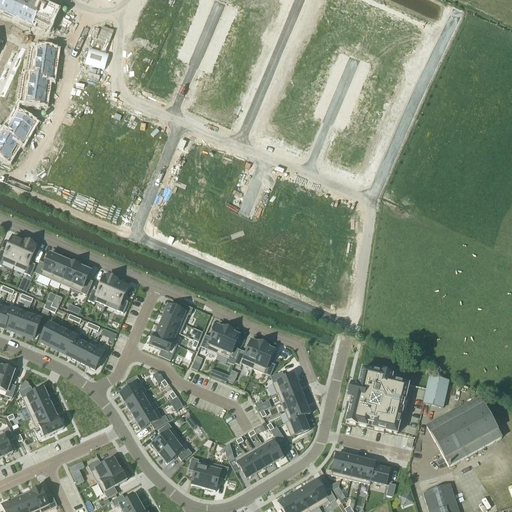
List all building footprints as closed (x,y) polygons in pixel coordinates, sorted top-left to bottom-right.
[(0,0),(0,17),(0,18),(1,17),(1,16),(8,0),(0,0)] [(8,0),(1,16),(1,17),(11,21),(12,18),(20,0),(19,0),(8,0)] [(20,0),(12,18),(21,22),(22,22),(30,5),(20,0)] [(317,0),(314,0),(311,8),(328,16),(332,6),(317,0)] [(21,22),(19,26),(30,31),(32,27),(40,9),(39,9),(30,5),(22,22),(21,22)] [(309,7),(305,17),(322,24),(326,15),(328,16),(311,8),(309,7)] [(40,9),(32,27),(47,33),(55,15),(47,11),(40,8),(39,9),(40,9)] [(360,40),(354,53),(361,56),(362,55),(371,60),(371,61),(382,66),(382,65),(406,76),(424,37),(413,32),(412,33),(399,27),(400,25),(376,14),(370,27),(361,23),(355,38),(360,40)] [(305,17),(301,26),(318,34),(322,24),(305,17)] [(137,19),(136,31),(156,32),(156,20),(137,19)] [(256,22),(252,30),(270,38),(273,30),(256,22)] [(301,26),(297,36),(314,44),(318,34),(301,26)] [(252,30),(249,38),(267,46),(270,38),(252,30)] [(136,31),(136,42),(155,42),(156,32),(136,31)] [(249,38),(246,46),(263,53),(267,46),(249,38)] [(136,42),(135,52),(155,53),(155,42),(136,42)] [(246,46),(243,54),(260,61),(263,53),(246,46)] [(291,55),(286,67),(306,75),(311,64),(309,63),(314,53),(301,48),(298,54),(299,55),(298,58),(291,55)] [(31,52),(29,66),(53,70),(54,66),(53,66),(55,56),(31,52)] [(134,63),(154,64),(155,53),(135,52),(135,63),(134,63)] [(243,54),(239,61),(257,69),(260,61),(243,54)] [(239,61),(236,69),(254,77),(257,69),(239,61)] [(134,63),(133,75),(153,76),(154,64),(134,63)] [(29,66),(27,78),(47,81),(47,82),(51,83),(52,73),(53,73),(53,70),(29,66)] [(286,67),(281,78),(288,81),(287,85),(286,84),(283,91),(296,96),(300,86),(301,87),(306,75),(286,67)] [(236,69),(233,77),(250,85),(254,77),(236,69)] [(24,78),(22,92),(46,95),(46,91),(47,82),(47,81),(27,78),(24,78)] [(387,82),(383,91),(400,99),(404,89),(387,82)] [(195,83),(186,105),(196,110),(198,111),(210,116),(220,94),(208,89),(195,83)] [(383,91),(379,101),(396,108),(400,99),(383,91)] [(22,92),(19,105),(43,109),(45,99),(46,95),(22,92)] [(220,94),(210,116),(222,121),(226,123),(226,122),(235,126),(244,104),(232,99),(220,94)] [(379,101),(375,110),(392,118),(396,108),(379,101)] [(373,109),(369,119),(386,126),(390,117),(392,118),(375,110),(373,109)] [(262,110),(256,122),(267,127),(272,115),(262,110)] [(105,172),(98,187),(115,194),(117,190),(120,191),(120,192),(135,198),(155,149),(156,150),(162,135),(139,125),(140,122),(125,115),(118,134),(121,135),(105,172)] [(272,115),(267,127),(277,131),(281,121),(282,121),(282,119),(272,115)] [(16,118),(10,129),(27,138),(33,128),(16,118)] [(369,119),(365,129),(382,136),(386,126),(369,119)] [(277,131),(276,133),(286,137),(291,125),(282,121),(281,121),(277,131)] [(291,125),(286,137),(296,141),(301,129),(291,125)] [(5,138),(18,146),(21,148),(27,138),(10,129),(5,138)] [(301,129),(296,141),(306,146),(311,134),(301,129)] [(2,136),(0,139),(0,147),(13,155),(16,151),(15,151),(18,146),(5,138),(2,136)] [(352,145),(347,157),(367,165),(372,154),(365,151),(366,147),(367,148),(370,141),(357,136),(353,146),(352,145)] [(180,138),(175,150),(184,154),(189,142),(180,138)] [(0,147),(0,161),(7,166),(10,160),(11,160),(13,155),(0,147)] [(186,159),(181,170),(187,173),(190,167),(200,171),(208,153),(197,149),(192,161),(186,159)] [(208,153),(200,171),(210,175),(218,158),(208,153)] [(337,166),(334,173),(345,178),(348,171),(362,177),(367,165),(347,157),(342,168),(337,166)] [(218,158),(210,175),(220,179),(228,162),(218,158)] [(228,162),(220,179),(230,183),(227,190),(233,192),(238,180),(233,178),(238,166),(228,162)] [(273,181),(266,199),(276,203),(284,185),(273,181)] [(284,185),(276,203),(286,207),(294,190),(284,185)] [(294,190),(286,207),(296,211),(304,194),(294,190)] [(304,194),(296,211),(307,216),(314,198),(304,194)] [(331,214),(326,226),(347,235),(350,229),(348,229),(351,223),(347,221),(351,211),(337,205),(333,215),(331,214)] [(171,206),(166,217),(172,220),(171,223),(167,232),(178,236),(185,219),(175,214),(177,208),(171,206)] [(185,219),(178,236),(188,240),(195,223),(185,219)] [(195,223),(188,240),(198,245),(200,241),(202,236),(203,232),(205,227),(195,223)] [(202,236),(200,241),(209,245),(217,227),(206,223),(205,227),(203,232),(202,236)] [(217,227),(209,245),(220,249),(223,241),(225,237),(232,240),(237,229),(229,226),(227,232),(217,227)] [(316,235),(313,241),(325,246),(327,240),(341,246),(344,240),(345,240),(347,235),(326,226),(322,237),(316,235)] [(237,229),(232,240),(239,243),(234,255),(244,260),(251,242),(241,238),(244,232),(237,229)] [(1,252),(0,253),(0,267),(1,268),(3,264),(14,269),(24,244),(22,243),(23,241),(16,238),(15,240),(13,239),(6,254),(1,252)] [(251,242),(244,260),(254,264),(256,259),(257,255),(258,255),(260,250),(262,246),(251,242)] [(24,244),(14,269),(25,273),(24,276),(30,278),(35,267),(29,264),(36,249),(34,249),(35,248),(24,243),(24,244)] [(254,264),(252,267),(263,272),(270,254),(260,250),(258,255),(257,255),(256,259),(254,264)] [(270,254),(263,272),(273,276),(280,258),(270,254)] [(40,264),(35,275),(51,282),(60,260),(50,256),(45,266),(40,264)] [(325,266),(320,277),(341,286),(343,281),(342,280),(345,274),(340,272),(345,262),(330,256),(326,266),(325,266)] [(280,258),(273,276),(283,280),(287,271),(288,268),(294,271),(299,259),(293,257),(290,263),(280,258)] [(60,260),(51,282),(60,286),(70,264),(60,260)] [(70,264),(60,286),(70,290),(80,268),(70,264)] [(80,268),(70,290),(86,297),(92,284),(87,281),(90,273),(80,268)] [(309,286),(306,292),(318,297),(321,291),(335,297),(337,291),(338,291),(341,286),(320,277),(315,289),(309,286)] [(92,291),(87,303),(94,306),(95,303),(106,308),(108,304),(107,304),(116,284),(117,283),(106,278),(106,279),(104,279),(98,294),(92,291)] [(116,284),(107,304),(108,304),(119,308),(117,313),(123,315),(128,304),(122,301),(127,289),(125,288),(126,286),(119,283),(118,285),(116,284)] [(168,307),(164,318),(185,327),(189,317),(190,318),(193,311),(181,306),(179,312),(168,307)] [(1,310),(0,312),(0,329),(5,331),(5,329),(11,313),(10,313),(1,310)] [(11,313),(5,329),(15,333),(21,315),(11,311),(10,313),(11,313)] [(31,318),(24,336),(33,339),(34,340),(42,318),(31,314),(30,318),(31,318)] [(21,315),(15,333),(24,336),(31,318),(30,318),(21,315)] [(164,318),(159,328),(177,335),(177,336),(180,337),(185,327),(164,318)] [(49,325),(40,342),(41,342),(49,347),(58,330),(49,325)] [(155,337),(155,338),(173,345),(177,336),(177,335),(159,328),(155,337)] [(205,337),(200,349),(217,356),(228,332),(228,331),(224,330),(223,331),(217,328),(214,336),(212,340),(212,341),(205,337)] [(58,330),(49,347),(59,351),(67,334),(58,330)] [(228,332),(217,356),(229,361),(227,365),(233,368),(234,366),(240,353),(234,350),(234,349),(236,345),(239,337),(233,335),(233,334),(232,333),(228,331),(228,332)] [(194,338),(193,342),(194,343),(198,345),(203,335),(199,333),(196,339),(194,338)] [(67,334),(59,351),(67,356),(68,356),(75,341),(76,342),(77,339),(67,334)] [(109,341),(108,343),(113,345),(116,337),(111,335),(109,341)] [(152,342),(150,347),(161,352),(158,358),(170,363),(177,347),(173,345),(155,338),(155,337),(154,337),(154,338),(152,342)] [(67,356),(66,358),(76,363),(84,346),(76,342),(75,341),(68,356),(67,356)] [(240,353),(234,366),(241,369),(242,367),(252,371),(263,346),(259,344),(259,345),(258,344),(257,345),(251,342),(248,350),(246,354),(246,355),(240,353)] [(84,346),(76,363),(85,367),(93,350),(84,346)] [(263,346),(252,371),(270,379),(275,367),(269,365),(269,364),(271,360),(274,352),(268,350),(268,349),(267,348),(263,346)] [(93,350),(85,367),(94,372),(105,352),(95,347),(93,350)] [(3,368),(0,376),(0,392),(6,394),(5,398),(12,400),(16,388),(10,386),(10,385),(10,386),(12,382),(11,381),(15,372),(13,372),(13,371),(4,368),(4,369),(3,368)] [(347,418),(345,425),(347,425),(356,427),(357,427),(366,429),(367,429),(372,430),(372,431),(373,431),(384,434),(385,434),(387,434),(388,434),(391,435),(393,436),(395,436),(396,436),(397,435),(403,411),(404,403),(408,388),(408,387),(407,387),(404,386),(403,386),(400,385),(399,385),(396,384),(391,383),(392,378),(390,378),(382,376),(380,375),(380,376),(373,374),(368,373),(362,371),(358,388),(354,387),(352,387),(351,386),(351,387),(350,390),(350,391),(351,391),(352,391),(351,396),(350,396),(348,396),(348,397),(348,399),(348,400),(349,400),(351,401),(349,410),(348,410),(348,411),(347,416),(347,417),(347,418)] [(226,384),(229,377),(220,374),(217,381),(226,384)] [(282,374),(270,379),(273,385),(272,385),(276,396),(277,396),(298,387),(294,377),(284,380),(282,374)] [(129,390),(119,396),(125,406),(144,394),(145,395),(146,394),(136,378),(125,385),(129,390)] [(442,411),(443,409),(449,383),(429,378),(422,407),(442,411)] [(21,394),(29,389),(27,384),(25,383),(19,391),(20,391),(21,394)] [(298,387),(277,396),(281,405),(302,397),(298,387)] [(21,394),(19,394),(26,410),(48,400),(43,390),(33,395),(30,389),(29,389),(21,394)] [(144,394),(125,406),(130,415),(150,403),(145,395),(144,394)] [(302,397),(281,405),(284,415),(306,406),(302,397)] [(426,429),(448,470),(502,440),(479,399),(426,429)] [(26,410),(31,420),(52,410),(48,400),(26,410)] [(150,403),(130,415),(135,423),(155,412),(155,411),(150,403)] [(306,406),(284,415),(288,424),(303,418),(303,419),(310,416),(306,406)] [(31,420),(35,430),(58,419),(57,419),(52,410),(31,420)] [(155,412),(135,423),(141,433),(151,427),(154,433),(169,424),(173,422),(170,417),(165,419),(165,418),(161,420),(156,411),(155,411),(155,412)] [(288,424),(285,425),(290,439),(294,437),(295,438),(297,437),(301,436),(303,435),(307,434),(306,433),(309,433),(303,419),(303,418),(288,424)] [(58,419),(35,430),(39,429),(44,439),(52,435),(52,436),(56,434),(63,430),(63,429),(61,424),(60,424),(58,419)] [(157,440),(150,446),(159,457),(180,441),(168,426),(158,434),(161,437),(160,438),(157,440)] [(9,430),(0,433),(0,454),(2,459),(13,454),(8,444),(14,441),(9,430)] [(275,441),(280,450),(286,446),(281,437),(275,441)] [(271,440),(262,446),(273,465),(282,460),(271,440)] [(180,441),(159,457),(167,467),(174,461),(174,462),(177,459),(176,459),(177,458),(181,464),(191,456),(180,441)] [(262,446),(253,451),(265,471),(273,465),(262,446)] [(245,456),(244,456),(256,476),(265,471),(253,451),(245,456)] [(244,455),(228,464),(235,475),(240,472),(246,482),(256,476),(244,456),(245,456),(244,455)] [(336,456),(331,478),(341,480),(346,458),(336,456)] [(346,458),(341,480),(350,483),(355,461),(354,460),(347,458),(347,459),(346,458)] [(191,460),(188,472),(194,474),(194,475),(193,479),(191,487),(203,491),(209,468),(209,467),(198,465),(198,462),(191,460)] [(98,462),(87,468),(96,484),(120,471),(119,471),(113,461),(106,465),(102,467),(101,467),(98,462)] [(355,461),(350,483),(359,485),(364,463),(355,461)] [(364,463),(359,485),(369,487),(374,465),(372,465),(373,464),(366,463),(364,463)] [(84,469),(81,464),(69,469),(76,486),(84,482),(79,471),(84,469)] [(209,468),(203,491),(215,494),(217,485),(218,485),(218,482),(219,481),(225,482),(228,470),(209,465),(209,467),(209,468)] [(374,465),(369,487),(370,484),(386,487),(386,486),(388,479),(389,473),(387,472),(373,469),(374,467),(374,465)] [(120,471),(96,484),(97,485),(98,484),(107,501),(117,495),(113,489),(126,482),(120,471)] [(316,483),(307,489),(319,509),(328,504),(329,506),(335,502),(329,491),(323,495),(316,483)] [(336,485),(330,488),(333,493),(338,490),(339,486),(336,485)] [(392,500),(395,488),(389,486),(386,498),(392,500)] [(457,511),(449,486),(422,494),(428,511),(457,511)] [(40,489),(30,493),(39,511),(48,511),(57,508),(52,497),(46,500),(41,489),(40,490),(40,489)] [(299,493),(297,494),(308,511),(314,511),(319,509),(307,489),(305,489),(299,493)] [(30,494),(21,499),(27,511),(39,511),(30,493),(30,494)] [(308,511),(297,494),(288,500),(295,511),(308,511)] [(122,497),(111,503),(114,509),(118,507),(121,511),(131,511),(140,507),(135,497),(125,503),(122,497)] [(27,511),(21,499),(11,503),(15,511),(27,511)] [(281,504),(278,506),(282,511),(295,511),(288,500),(287,500),(281,504)] [(15,511),(11,503),(1,508),(2,511),(15,511)]
